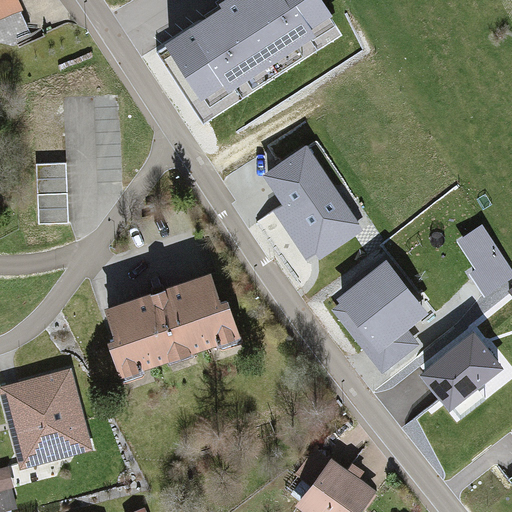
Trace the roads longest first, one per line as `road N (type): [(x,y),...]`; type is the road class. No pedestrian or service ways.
road 1 (residential): [(453,511),(224,211)]
road 2 (residential): [(88,0),(224,211)]
